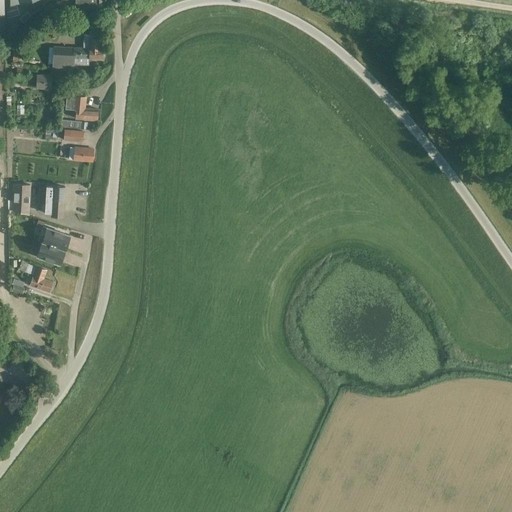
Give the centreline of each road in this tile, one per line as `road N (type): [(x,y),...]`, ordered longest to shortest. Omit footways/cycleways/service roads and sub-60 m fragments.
road 1 (unclassified): [(123,79),(100,315),(64,386),(0,471)]
road 2 (unclassified): [(231,0),(305,27),(350,63),(440,160),(511,261)]
road 3 (unclassified): [(223,0),(161,14),(132,49),(123,79)]
